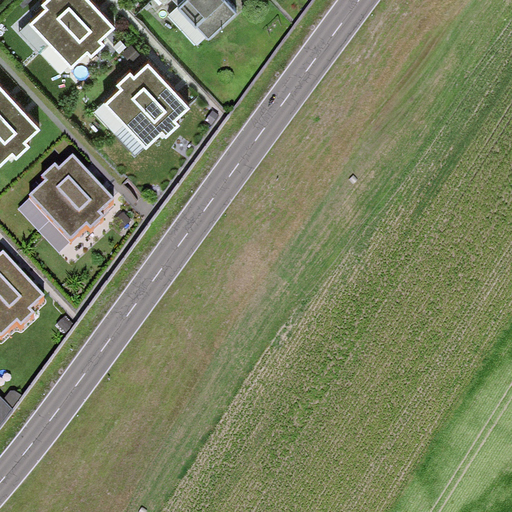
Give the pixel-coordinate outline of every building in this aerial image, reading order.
[(45,0),(48,3),(30,18),(71,63),(89,47),(93,51),(104,41),(100,36),(115,22),(102,8),(94,0),(45,0)] [(175,0),(209,35),(238,8),(230,0),(175,0)] [(121,83),(104,99),(146,144),(162,129),(166,134),(181,120),(176,115),(190,103),(177,88),(162,72),(148,57),(133,70),(130,67),(117,78),(121,83)] [(0,160),(14,148),(18,151),(29,141),(24,135),(40,121),(29,109),(14,93),(0,76),(0,160)] [(48,183),(30,198),(72,243),(87,229),(91,232),(106,218),(102,214),(115,201),(103,189),(89,172),(75,157),(60,170),(57,166),(43,178),(48,183)] [(0,257),(0,335),(1,337),(18,322),(22,327),(34,317),(29,311),(44,297),(33,285),(18,269),(3,254),(0,257)]
